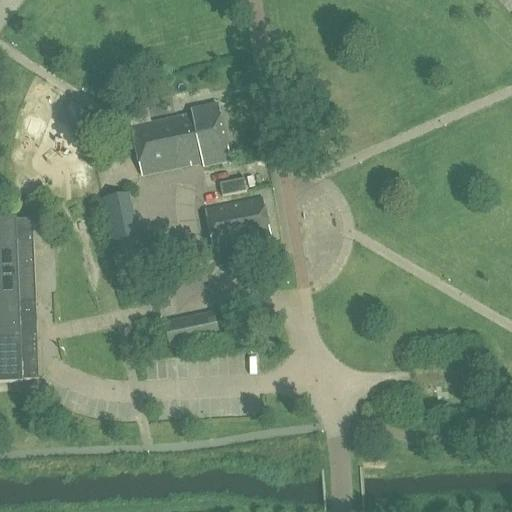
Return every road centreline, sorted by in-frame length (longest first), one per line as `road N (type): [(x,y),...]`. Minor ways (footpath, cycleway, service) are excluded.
road 1 (residential): [(58,372),(102,391),(138,394),(325,380)]
road 2 (residential): [(305,302),(248,296),(206,269),(189,238),(185,194)]
road 3 (residential): [(325,380),(345,511)]
